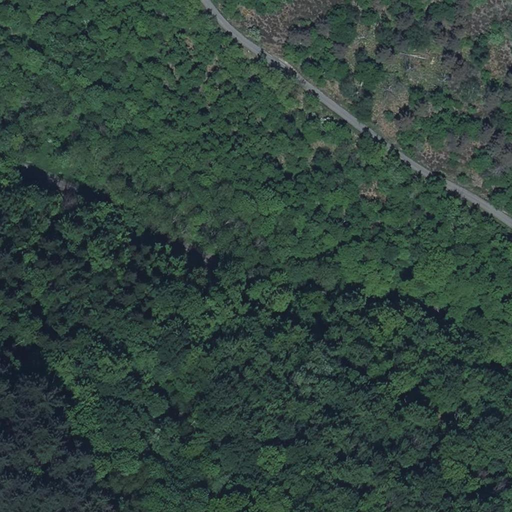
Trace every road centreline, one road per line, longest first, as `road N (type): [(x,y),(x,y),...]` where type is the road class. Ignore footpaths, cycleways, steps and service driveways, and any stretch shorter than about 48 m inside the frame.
road 1 (unclassified): [(0,159),(187,256),(292,294),(423,319),(473,347),(511,384)]
road 2 (unclassified): [(511,229),(376,140),(203,0)]
